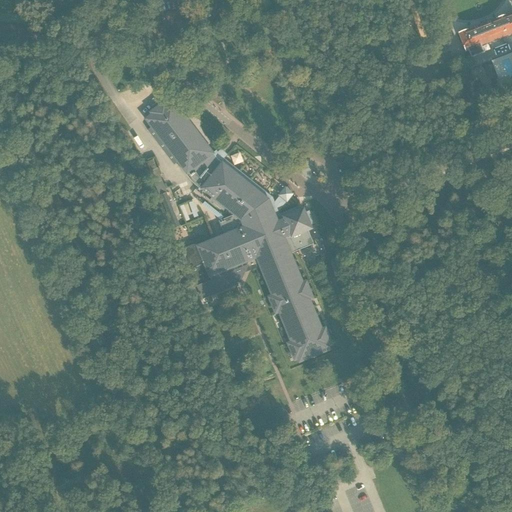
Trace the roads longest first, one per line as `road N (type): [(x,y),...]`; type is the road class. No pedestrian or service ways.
road 1 (unclassified): [(322,198),(146,63),(90,46),(0,37)]
road 2 (unclassified): [(451,511),(336,213),(322,198)]
road 3 (unclassified): [(322,198),(330,167),(315,156),(259,0)]
